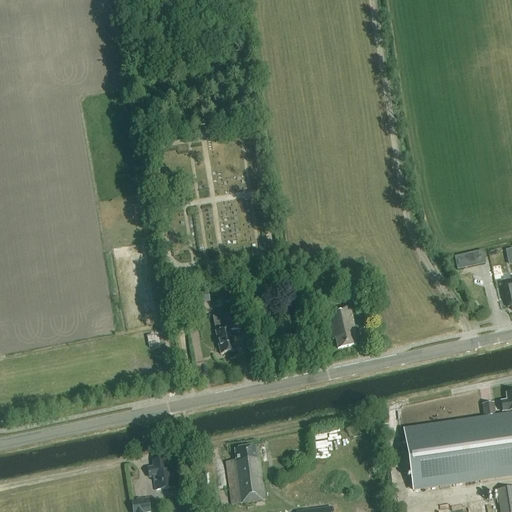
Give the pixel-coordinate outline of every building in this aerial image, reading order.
[(206,128),(205,120),(197,121),(198,129),(206,128)] [(483,251),(454,257),(457,271),(486,264),(483,251)] [(511,284),(503,286),(508,308),(511,307),(511,311),(511,284)] [(184,296),(186,305),(209,302),(207,292),(184,296)] [(335,339),(337,349),(355,346),(352,332),(355,331),(350,307),(326,312),(332,339),(335,339)] [(231,332),(239,331),(235,313),(222,316),(225,330),(215,333),(220,355),(235,352),(231,332)] [(404,432),(412,491),(511,476),(511,393),(506,394),(507,401),(501,402),(502,412),(506,412),(506,417),(404,432)] [(483,417),(495,416),(493,403),(481,405),(483,417)] [(232,505),(264,501),(259,459),(256,460),(255,447),(234,450),(236,461),(226,462),(232,505)] [(155,490),(175,487),(171,467),(165,468),(164,460),(153,462),(154,468),(148,469),(149,478),(153,477),(155,490)] [(511,511),(511,488),(497,490),(499,511),(511,511)] [(149,511),(148,499),(131,501),(132,511),(149,511)]
